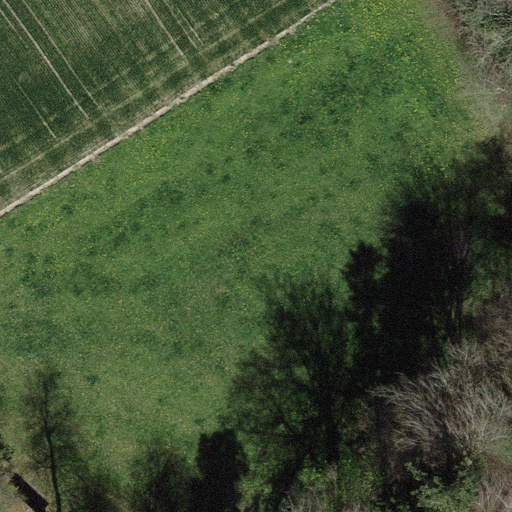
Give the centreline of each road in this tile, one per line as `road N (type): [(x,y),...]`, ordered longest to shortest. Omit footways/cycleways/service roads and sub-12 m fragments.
road 1 (track): [(339,2),(511,208)]
road 2 (track): [(511,380),(353,511)]
